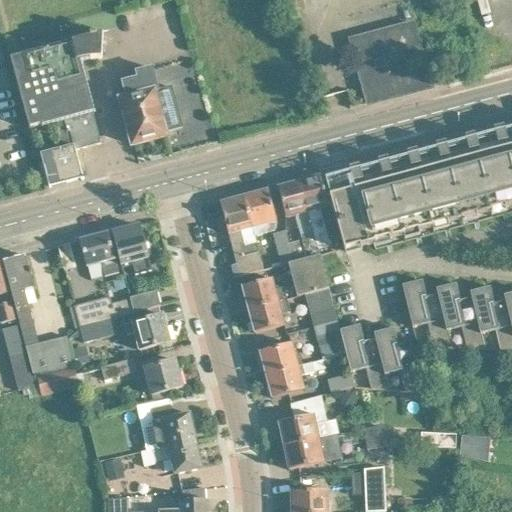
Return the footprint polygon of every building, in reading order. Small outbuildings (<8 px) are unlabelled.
[(368,105),(429,89),(424,70),(407,75),(401,51),(418,46),(413,26),(352,42),(368,105)] [(82,180),(75,152),(101,145),(92,113),(79,63),(103,59),(103,37),(102,33),(64,44),(65,46),(11,60),(30,130),(56,123),(62,143),(63,146),(65,147),(68,148),(69,150),(41,157),(49,189),(82,180)] [(441,60),(448,84),(462,80),(456,56),(441,60)] [(138,80),(117,85),(133,146),(134,146),(165,138),(164,133),(181,128),(171,89),(158,92),(152,70),(137,74),(138,80)] [(189,145),(207,147),(209,121),(192,119),(189,145)] [(511,140),(507,142),(504,128),(494,131),(498,144),(478,150),(475,136),(465,139),(469,152),(449,157),(446,144),(436,146),(440,160),(421,165),(417,152),(407,154),(411,168),(392,173),(388,159),(378,162),(382,176),(363,181),(359,167),(349,170),(353,184),(350,185),(352,191),(341,194),(330,197),(345,252),(346,252),(345,247),(354,245),(358,244),(360,248),(376,244),(374,239),(388,236),(389,240),(405,236),(403,232),(417,228),(418,233),(434,228),(432,224),(446,220),(447,225),(462,221),(461,216),(475,212),(476,217),(491,213),(490,208),(503,204),(505,209),(511,207),(511,140)] [(321,177),(299,183),(315,251),(330,247),(320,210),(329,208),(321,177)] [(315,251),(299,183),(278,189),(286,220),(295,218),(301,243),(288,246),(293,264),(317,258),(315,251)] [(268,192),(243,198),(252,230),(254,238),(274,233),(276,222),(268,192)] [(252,230),(243,198),(220,205),(240,278),(263,272),(256,244),(245,247),(241,233),(252,230)] [(151,272),(142,239),(139,227),(112,234),(121,267),(131,264),(134,276),(151,272)] [(293,264),(288,246),(285,234),(274,237),(281,261),(282,267),(288,265),(293,264)] [(80,242),(86,269),(102,265),(105,278),(119,275),(108,235),(80,242)] [(69,245),(58,248),(64,272),(76,269),(69,245)] [(34,290),(25,257),(3,262),(20,327),(33,324),(25,293),(34,290)] [(320,257),(317,258),(293,264),(288,265),(297,299),(306,296),(329,291),(320,257)] [(0,323),(0,325),(15,321),(0,265),(0,323)] [(272,281),(242,289),(243,291),(241,292),(244,300),(245,299),(249,312),(287,301),(284,290),(275,292),(272,281)] [(447,332),(438,296),(438,297),(426,299),(422,282),(402,287),(413,329),(427,325),(433,346),(452,348),(448,332),(447,332)] [(481,335),(472,300),(471,300),(460,303),(456,285),(436,290),(438,297),(438,296),(447,332),(448,332),(461,329),(466,350),(486,352),(482,335),(481,335)] [(511,327),(506,303),(505,303),(494,306),(490,289),(470,294),(471,300),(472,300),(481,335),(482,335),(495,332),(500,353),(511,354),(511,327)] [(337,324),(329,291),(306,296),(314,330),(337,324)] [(157,292),(129,299),(130,302),(134,315),(161,308),(157,292)] [(114,320),(111,307),(109,299),(73,309),(78,330),(112,321),(114,320)] [(290,314),(287,301),(249,312),(252,324),(251,324),(253,333),(254,333),(255,335),(284,327),(281,316),(290,314)] [(134,315),(130,302),(111,307),(114,320),(134,315)] [(163,316),(124,327),(127,338),(135,336),(139,352),(170,343),(163,316)] [(116,337),(112,321),(78,330),(82,346),(116,337)] [(39,347),(33,324),(20,327),(26,350),(39,347)] [(346,356),(337,324),(314,330),(323,362),(346,356)] [(376,341),(375,341),(364,344),(360,327),(340,332),(351,374),(365,370),(371,391),(390,392),(386,376),(385,377),(376,341)] [(30,377),(23,354),(17,329),(2,332),(17,393),(39,389),(36,377),(33,377),(30,377)] [(394,330),(374,335),(375,341),(376,341),(385,377),(386,376),(400,373),(405,392),(423,393),(411,344),(398,347),(394,330)] [(73,369),(66,340),(39,347),(26,350),(33,377),(36,377),(40,376),(53,374),(73,369)] [(292,347),(260,355),(261,358),(259,358),(261,366),(263,365),(266,378),(303,368),(301,359),(296,361),(292,347)] [(105,383),(137,374),(134,362),(101,371),(105,383)] [(182,389),(178,371),(175,362),(144,370),(151,397),(182,389)] [(300,378),(314,375),(311,365),(303,368),(266,378),(269,389),(268,389),(270,398),(272,397),(272,401),(303,392),(300,378)] [(78,390),(73,369),(53,374),(40,376),(36,377),(39,389),(41,399),(78,390)] [(354,388),(351,376),(328,382),(331,395),(354,388)] [(319,441),(316,428),(328,426),(322,400),(291,407),(291,408),(296,407),(299,421),(279,425),(284,449),(319,441)] [(196,443),(190,416),(174,419),(170,401),(137,408),(147,454),(152,453),(196,443)] [(103,420),(88,425),(87,425),(91,440),(106,436),(103,420)] [(382,449),(380,428),(365,431),(368,451),(382,449)] [(457,452),(457,440),(423,438),(423,451),(457,452)] [(324,465),(319,441),(284,449),(289,472),(324,465)] [(202,471),(198,452),(196,443),(152,453),(154,465),(172,461),(175,477),(202,471)] [(155,467),(154,465),(152,453),(147,454),(141,455),(144,469),(155,467)] [(385,511),(384,469),(364,471),(365,511),(385,511)] [(291,491),(291,511),(327,511),(327,490),(291,491)] [(127,511),(128,501),(108,503),(107,511),(127,511)]
